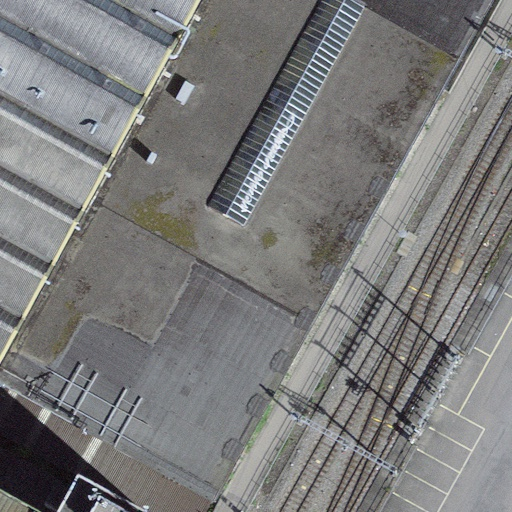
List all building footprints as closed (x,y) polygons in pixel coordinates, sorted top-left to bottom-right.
[(204,0),(0,370),(0,431),(146,511),(203,511),(210,499),(213,501),(490,0),(204,0)] [(0,0),(0,370),(204,0),(0,0)] [(63,511),(74,493),(1,451),(0,452),(0,495),(29,511),(63,511)] [(127,511),(79,484),(74,493),(63,511),(127,511)] [(0,511),(29,511),(0,495),(0,511)]
